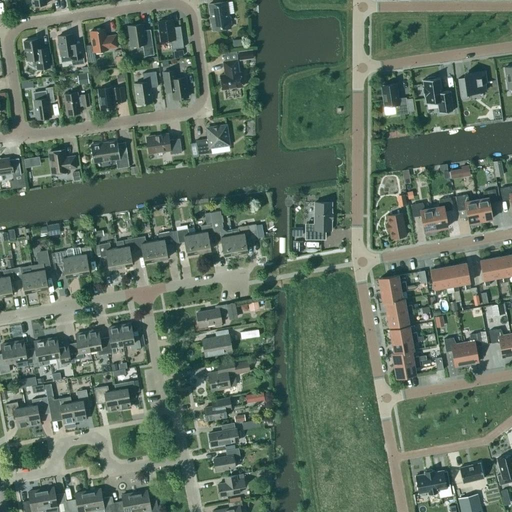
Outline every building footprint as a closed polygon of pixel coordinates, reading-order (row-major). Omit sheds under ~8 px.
[(230,24),(231,22),(231,18),(229,17),(226,1),(209,4),(213,30),(230,27),(230,24)] [(161,41),(171,40),(172,49),(183,47),(180,26),(173,27),(172,19),(158,21),(161,41)] [(131,46),(143,44),(144,56),(154,54),(150,29),(144,30),(143,24),(128,26),(131,46)] [(93,44),(86,45),(89,62),(96,61),(94,51),(107,49),(107,48),(118,47),(116,35),(106,36),(105,29),(90,31),(93,44)] [(70,54),(72,65),(85,64),(82,50),(75,51),(72,34),(58,36),(61,56),(70,54)] [(36,69),(49,67),(47,51),(40,52),(38,39),(24,41),(27,60),(35,59),(36,69)] [(239,60),(253,58),(252,49),(238,51),(239,60)] [(225,74),(220,75),(222,89),(242,86),(240,72),(239,72),(237,60),(223,62),(225,74)] [(165,86),(171,85),(173,99),(188,97),(185,77),(176,79),(175,70),(163,72),(165,86)] [(144,82),(134,83),(137,103),(134,104),(137,104),(152,102),(150,87),(158,86),(156,71),(143,73),(144,82)] [(464,78),(457,79),(460,98),(467,97),(467,93),(484,91),(483,83),(494,81),(485,82),(483,71),(470,73),(470,75),(464,76),(464,78)] [(87,73),(77,75),(79,85),(89,83),(87,73)] [(427,77),(428,79),(422,80),(422,81),(423,80),(424,87),(422,87),(424,97),(425,96),(426,103),(426,104),(437,102),(439,112),(438,112),(439,113),(453,110),(452,110),(450,91),(442,92),(440,78),(440,77),(435,78),(435,76),(427,77)] [(396,84),(381,86),(384,107),(394,105),(396,115),(408,113),(408,112),(414,112),(412,98),(406,99),(406,97),(398,99),(396,84)] [(54,102),(52,87),(45,88),(47,98),(34,99),(34,100),(37,119),(51,117),(50,117),(48,103),(54,102)] [(114,101),(117,101),(117,102),(126,101),(124,87),(112,88),(111,87),(98,89),(101,110),(114,108),(114,101)] [(82,95),(78,95),(77,92),(64,94),(67,115),(80,113),(79,106),(83,105),(83,106),(90,105),(88,93),(82,94),(82,95)] [(208,139),(196,140),(198,154),(207,153),(207,152),(211,151),(211,147),(221,146),(221,147),(230,145),(229,136),(228,136),(226,125),(207,128),(208,139)] [(161,135),(155,136),(147,137),(149,153),(170,150),(170,154),(182,152),(180,138),(169,140),(168,134),(161,135)] [(117,168),(129,166),(127,152),(119,153),(117,141),(91,145),(93,163),(116,159),(117,168)] [(66,169),(77,168),(75,156),(65,157),(64,149),(49,152),(53,174),(67,171),(66,169)] [(0,174),(12,173),(13,176),(21,175),(19,158),(9,160),(9,158),(2,159),(2,158),(1,159),(0,157),(0,174)] [(408,169),(402,171),(404,184),(411,183),(408,169)] [(451,178),(463,176),(461,169),(450,171),(451,178)] [(77,171),(69,172),(71,179),(78,178),(77,171)] [(14,180),(10,181),(11,189),(23,187),(22,179),(14,180)] [(510,199),(511,208),(511,187),(511,186),(500,188),(502,200),(510,199)] [(485,220),(492,219),(489,203),(497,201),(495,189),(484,191),(483,198),(477,199),(481,221),(485,220)] [(466,207),(469,223),(476,222),(481,221),(477,199),(470,201),(467,194),(455,196),(458,209),(466,207)] [(450,197),(439,199),(438,206),(432,208),(436,230),(441,229),(441,228),(448,227),(445,211),(452,210),(450,197)] [(331,202),(315,202),(315,224),(306,224),(305,239),(321,239),(321,230),(331,230),(331,219),(332,219),(332,213),(331,213),(331,202)] [(421,215),(424,231),(431,230),(431,231),(436,230),(432,208),(425,209),(422,202),(411,205),(413,217),(421,215)] [(223,229),(220,211),(210,213),(210,216),(212,224),(214,237),(216,245),(222,243),(224,256),(235,254),(231,235),(230,231),(227,231),(223,229)] [(402,213),(387,216),(389,223),(387,224),(388,231),(390,230),(391,238),(406,235),(402,213)] [(48,225),(49,235),(60,233),(58,224),(48,225)] [(211,250),(208,238),(214,237),(212,224),(201,226),(202,232),(195,234),(198,252),(211,250)] [(247,252),(245,239),(251,238),(251,241),(258,239),(256,225),(237,228),(238,234),(231,235),(235,254),(247,252)] [(177,230),(179,243),(185,242),(187,254),(198,252),(195,234),(189,235),(188,229),(177,230)] [(165,245),(175,243),(173,231),(158,234),(159,240),(151,242),(155,260),(167,258),(165,245)] [(155,260),(151,242),(146,243),(145,236),(133,239),(135,251),(142,250),(144,262),(155,260)] [(135,251),(133,239),(123,240),(124,247),(116,248),(120,267),(132,264),(130,252),(135,251)] [(293,252),(302,252),(302,241),(301,241),(296,241),(293,241),(293,252)] [(98,245),(101,257),(107,256),(109,269),(120,267),(116,248),(111,249),(110,243),(98,245)] [(90,272),(87,259),(94,258),(91,246),(81,248),(80,247),(73,249),(73,248),(72,248),(77,275),(90,272)] [(58,265),(64,264),(66,277),(77,275),(72,248),(68,249),(67,251),(56,253),(58,265)] [(32,271),(35,290),(48,288),(46,276),(51,275),(47,250),(41,251),(42,257),(37,258),(39,270),(32,271)] [(503,283),(509,282),(507,275),(504,256),(492,258),(496,277),(502,276),(503,283)] [(480,260),(485,286),(490,285),(489,279),(496,277),(492,258),(480,260)] [(466,289),(471,289),(466,263),(454,265),(458,284),(464,283),(466,289)] [(459,291),(458,284),(454,265),(442,267),(446,287),(453,285),(454,292),(459,291)] [(23,280),(25,292),(35,290),(32,271),(26,273),(25,267),(13,269),(16,281),(23,280)] [(430,269),(435,295),(440,294),(439,288),(446,287),(442,267),(430,269)] [(16,281),(13,269),(3,270),(4,276),(0,277),(0,296),(0,297),(12,295),(10,282),(16,281)] [(424,270),(418,272),(420,284),(426,282),(424,270)] [(399,283),(398,275),(379,279),(381,291),(406,286),(406,282),(399,283)] [(407,291),(406,286),(381,291),(383,302),(385,302),(402,299),(401,292),(407,291)] [(404,299),(402,299),(385,302),(387,314),(413,309),(412,304),(405,305),(404,299)] [(451,311),(458,310),(456,301),(449,302),(451,311)] [(258,302),(248,304),(250,311),(259,309),(258,302)] [(503,303),(497,304),(499,315),(505,313),(503,303)] [(215,306),(216,309),(197,313),(200,326),(215,323),(221,322),(220,317),(229,316),(227,304),(215,306)] [(389,326),(409,322),(407,315),(414,313),(413,309),(387,314),(389,326)] [(131,349),(140,347),(145,346),(143,334),(138,335),(138,334),(133,335),(131,324),(120,326),(123,344),(130,343),(131,349)] [(417,332),(411,333),(409,325),(390,329),(392,341),(418,336),(417,332)] [(106,340),(108,353),(117,351),(116,346),(123,344),(120,326),(108,328),(111,339),(106,340)] [(215,332),(216,337),(202,339),(205,357),(224,353),(222,339),(229,338),(228,329),(215,332)] [(504,335),(500,329),(489,331),(491,343),(499,342),(502,357),(511,355),(511,344),(510,334),(504,335)] [(87,332),(91,350),(98,349),(99,355),(108,353),(106,340),(101,341),(98,330),(87,332)] [(78,346),(72,347),(68,348),(67,344),(70,360),(84,357),(83,351),(91,350),(87,332),(76,334),(78,346)] [(481,345),(479,332),(470,334),(469,341),(463,343),(467,364),(478,362),(476,346),(481,345)] [(411,349),(413,349),(412,342),(419,341),(418,336),(392,341),(394,352),(411,349)] [(68,366),(67,361),(70,360),(67,344),(58,346),(56,337),(45,339),(49,358),(56,357),(58,368),(68,366)] [(453,337),(444,339),(446,351),(452,350),(455,366),(467,364),(463,343),(456,344),(453,337)] [(33,364),(34,367),(43,365),(42,359),(49,358),(45,339),(34,341),(36,353),(31,354),(33,364)] [(31,354),(31,351),(26,352),(23,340),(12,342),(16,361),(17,367),(23,366),(33,364),(31,354)] [(16,361),(12,342),(1,344),(3,356),(0,356),(0,369),(1,373),(9,371),(8,363),(16,361)] [(439,348),(431,350),(433,358),(441,357),(439,348)] [(394,364),(420,360),(419,355),(413,356),(411,349),(394,352),(392,353),(394,364)] [(443,369),(441,357),(435,358),(437,370),(443,369)] [(234,360),(216,363),(218,372),(208,374),(210,384),(211,390),(230,387),(230,386),(235,386),(236,384),(235,377),(233,376),(228,377),(227,373),(235,371),(235,374),(249,371),(247,361),(234,363),(234,360)] [(416,373),(414,365),(421,364),(420,360),(394,364),(396,376),(416,373)] [(128,395),(136,393),(136,392),(140,391),(138,379),(134,380),(122,383),(123,388),(115,390),(119,409),(131,407),(128,395)] [(96,401),(106,399),(108,411),(119,409),(115,390),(108,391),(107,385),(94,388),(96,401)] [(78,391),(78,395),(79,401),(71,403),(74,421),(86,419),(84,407),(90,406),(87,393),(86,389),(78,391)] [(247,402),(255,401),(254,394),(246,395),(247,402)] [(54,399),(53,396),(47,397),(49,409),(50,412),(50,413),(56,412),(54,399)] [(39,414),(50,412),(49,409),(47,397),(32,399),(33,405),(25,407),(28,425),(40,423),(39,414)] [(216,399),(217,405),(205,408),(207,420),(225,417),(224,410),(231,409),(229,397),(216,399)] [(54,399),(56,412),(62,411),(64,423),(74,421),(71,403),(64,404),(63,398),(54,399)] [(6,404),(8,417),(16,415),(18,427),(28,425),(25,407),(19,408),(17,402),(6,404)] [(222,431),(209,433),(211,446),(237,441),(234,423),(221,425),(222,431)] [(226,451),(227,456),(214,458),(216,471),(234,467),(233,461),(240,460),(238,448),(226,451)] [(507,477),(511,475),(511,454),(511,455),(497,459),(501,474),(497,476),(500,485),(508,483),(507,477)] [(484,477),(480,462),(459,467),(463,483),(484,477)] [(450,486),(447,471),(443,472),(443,470),(434,472),(434,470),(424,472),(424,474),(416,476),(419,493),(428,492),(428,493),(438,492),(437,490),(446,488),(446,487),(450,486)] [(218,483),(220,497),(241,494),(240,487),(245,486),(243,473),(224,476),(225,482),(218,483)] [(40,489),(44,509),(57,506),(58,511),(67,511),(66,501),(64,492),(55,494),(54,487),(40,489)] [(23,502),(24,511),(32,511),(44,509),(40,489),(28,492),(30,501),(23,502)] [(102,498),(100,489),(87,491),(91,511),(104,509),(104,511),(114,511),(112,502),(113,502),(112,496),(102,498)] [(149,499),(147,490),(134,493),(137,511),(139,511),(150,510),(150,511),(157,511),(156,498),(149,499)] [(493,490),(488,491),(492,505),(497,504),(493,490)] [(82,511),(91,511),(87,491),(75,493),(76,499),(66,501),(67,511),(74,511),(78,511),(82,511)] [(137,511),(134,493),(122,495),(123,500),(113,502),(112,502),(114,511),(137,511)] [(481,511),(477,494),(458,498),(461,511),(481,511)] [(230,508),(214,511),(213,511),(240,511),(240,510),(243,510),(241,499),(229,501),(230,508)]
